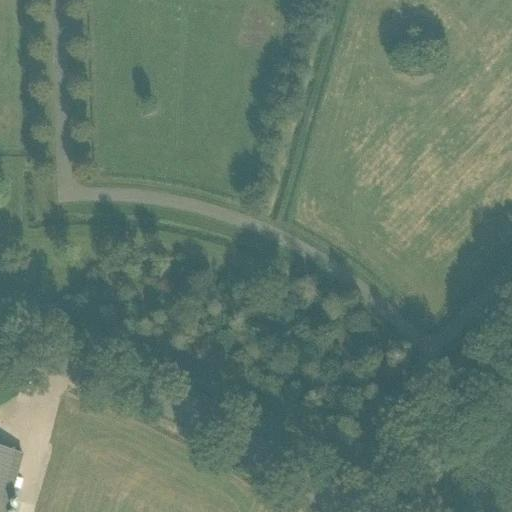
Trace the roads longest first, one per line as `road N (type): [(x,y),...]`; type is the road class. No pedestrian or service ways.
road 1 (unclassified): [(350,511),(218,431),(100,380),(0,351)]
road 2 (track): [(348,510),(511,335)]
